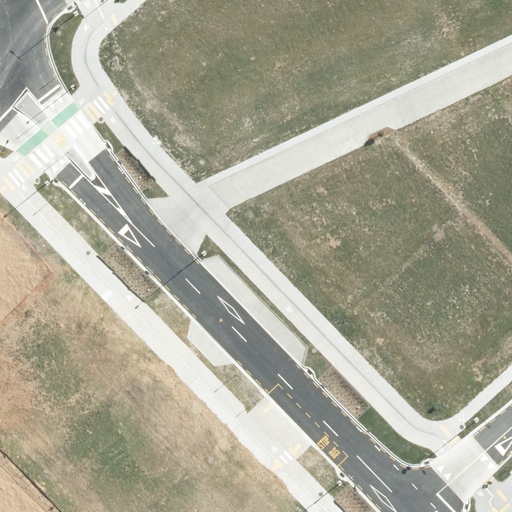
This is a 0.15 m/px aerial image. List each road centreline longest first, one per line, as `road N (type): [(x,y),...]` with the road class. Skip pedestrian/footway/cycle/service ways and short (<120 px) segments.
road 1 (residential): [(142,233),(511,50)]
road 2 (tertiary): [(405,511),(142,233)]
road 3 (tertiary): [(27,51),(47,91),(103,162),(120,207)]
road 4 (tertiary): [(120,207),(0,122)]
